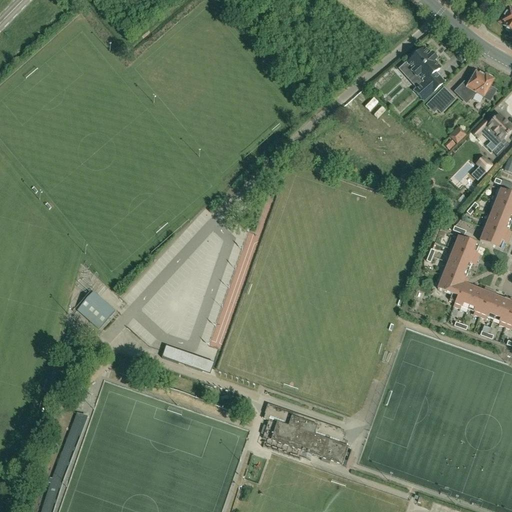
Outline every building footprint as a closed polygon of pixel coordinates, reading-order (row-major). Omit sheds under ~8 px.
[(509,34),(511,33),(511,34),(511,33),(511,10),(509,9),(498,24),(505,28),(504,29),(505,29),(505,32),(509,34)] [(411,61),(406,65),(412,70),(410,72),(417,80),(419,78),(423,83),(414,92),(423,102),(444,83),(435,74),(439,70),(433,63),(436,61),(431,55),(430,56),(423,49),(418,54),(416,52),(408,59),(411,61)] [(493,82),(492,81),(492,79),(488,77),(486,78),(485,77),(484,78),(475,74),(467,89),(462,86),(454,94),(457,97),(466,105),(476,95),(490,102),(496,92),(490,89),(493,82)] [(434,97),(429,103),(437,110),(441,114),(446,109),(434,97)] [(484,122),(472,134),(477,139),(482,135),(491,143),(496,148),(492,152),(493,153),(497,157),(509,145),(504,140),(511,132),(511,129),(498,116),(489,126),(484,122)] [(330,125),(310,144),(318,152),(309,164),(320,168),(331,154),(340,142),(334,137),(338,133),(330,125)] [(458,128),(448,137),(457,145),(466,136),(458,128)] [(410,151),(420,161),(421,161),(430,152),(443,161),(451,154),(422,134),(418,140),(413,137),(404,145),(410,151)] [(334,172),(345,176),(352,163),(352,162),(358,151),(352,147),(354,143),(345,135),(340,142),(331,154),(340,162),(334,172)] [(450,140),(443,146),(449,151),(455,145),(450,140)] [(352,162),(352,163),(363,169),(360,181),(371,185),(374,172),(377,157),(370,156),(372,148),(361,145),(358,151),(352,162)] [(406,156),(401,151),(395,158),(396,160),(400,175),(411,172),(422,183),(432,173),(421,161),(420,161),(410,151),(406,156)] [(374,172),(389,176),(393,193),(406,197),(400,175),(396,160),(389,162),(387,154),(377,157),(374,172)] [(480,168),(486,174),(487,174),(493,167),(484,158),(477,165),(480,168)] [(511,184),(503,181),(500,187),(509,190),(511,184)] [(33,188),(29,191),(34,196),(39,193),(33,188)] [(492,204),(511,211),(511,195),(501,191),(498,199),(495,197),(492,204)] [(47,204),(43,207),(48,213),(52,209),(47,204)] [(478,207),(474,204),(466,214),(469,216),(474,211),(478,207)] [(511,211),(492,204),(490,210),(493,211),(490,217),(511,226),(511,222),(511,211)] [(508,233),(511,226),(490,217),(487,224),(485,223),(482,229),(509,240),(511,234),(508,233)] [(466,233),(459,230),(454,228),(452,232),(464,237),(466,233)] [(507,245),(509,240),(482,229),(480,235),(482,236),(479,243),(493,249),(500,251),(503,244),(507,245)] [(450,251),(477,262),(480,256),(476,254),(479,246),(459,238),(456,246),(453,245),(450,251)] [(426,263),(430,264),(432,258),(435,252),(432,251),(431,251),(426,263)] [(475,267),(477,262),(450,251),(448,257),(450,258),(448,265),(469,273),(471,266),(475,267)] [(466,280),(469,273),(448,265),(445,271),(442,270),(440,276),(462,285),(464,282),(467,284),(468,281),(466,280)] [(455,304),(462,285),(440,276),(437,283),(440,284),(437,291),(451,297),(449,302),(455,304)] [(470,285),(467,284),(464,282),(462,285),(455,304),(453,309),(460,311),(461,309),(468,311),(476,291),(468,288),(470,285)] [(479,319),(490,292),(485,290),(483,293),(476,291),(468,311),(474,314),(473,317),(479,319)] [(493,322),(501,301),(494,298),(496,294),(490,292),(479,319),(485,322),(486,319),(493,322)] [(80,308),(102,327),(114,313),(93,293),(80,308)] [(505,330),(511,311),(511,300),(510,300),(509,304),(501,301),(493,322),(500,324),(499,327),(505,330)] [(462,326),(455,323),(454,328),(466,332),(467,328),(462,326)] [(481,333),(480,337),(492,341),(493,337),(488,335),(481,333)] [(161,359),(203,373),(199,358),(165,347),(164,352),(161,359)] [(305,460),(307,455),(342,467),(348,448),(345,447),(347,443),(343,441),(345,434),(343,434),(343,431),(267,405),(264,415),(265,415),(263,420),(268,422),(262,439),(301,452),(299,458),(305,460)] [(88,421),(76,416),(51,487),(42,511),(54,511),(62,490),(88,421)] [(15,481),(13,495),(21,496),(23,482),(15,481)] [(439,488),(437,493),(450,497),(451,492),(439,488)] [(471,499),(469,504),(481,508),(483,503),(471,499)]
